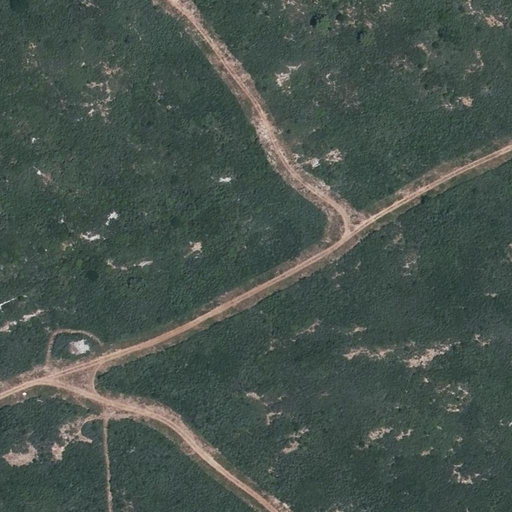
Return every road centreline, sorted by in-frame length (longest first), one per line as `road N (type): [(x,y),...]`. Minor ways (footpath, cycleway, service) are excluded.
road 1 (track): [(511,147),(435,181),(320,255),(165,337),(46,378)]
road 2 (track): [(0,395),(46,378),(155,408),(275,511)]
road 3 (track): [(344,238),(346,217),(278,151),(254,100),(198,20),(172,0)]
